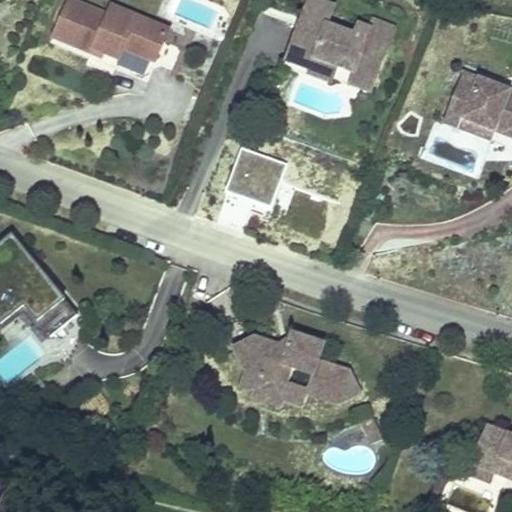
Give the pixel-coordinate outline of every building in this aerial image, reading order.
[(109,16),(70,0),(54,39),(93,55),(95,51),(120,60),(124,49),(156,63),(165,41),(169,30),(112,7),(109,16)] [(335,7),(318,0),(310,0),(305,13),(313,16),(309,28),(301,25),(287,61),(311,71),(314,64),(336,72),(339,63),(355,69),(353,73),(375,81),(393,32),(372,24),(370,30),(359,25),(355,36),(328,25),(335,7)] [(313,16),(305,13),(301,25),(309,28),(313,16)] [(181,47),(165,41),(156,63),(172,69),(181,47)] [(311,71),(309,75),(331,83),(336,72),(314,64),(311,71)] [(375,81),(353,73),(349,85),(370,93),(375,81)] [(501,88),(464,73),(444,124),(492,143),(496,133),(511,139),(511,92),(509,96),(499,92),(501,88)] [(0,319),(5,326),(28,307),(51,335),(82,310),(17,230),(0,243),(0,319)] [(254,336),(233,347),(244,369),(260,375),(257,385),(285,394),(289,382),(293,368),(312,374),(307,388),(306,392),(338,403),(359,392),(348,371),(318,361),(324,343),(293,333),(288,347),(254,336)] [(260,375),(244,369),(239,386),(255,391),(253,397),(281,406),(283,400),(301,406),(306,392),(307,388),(289,382),(285,394),(257,385),(260,375)] [(373,419),(362,425),(367,436),(379,430),(373,419)] [(511,436),(487,427),(472,465),(495,474),(511,480),(511,436)] [(379,430),(367,436),(372,445),(383,439),(379,430)] [(472,465),(468,474),(491,483),(495,474),(472,465)]
